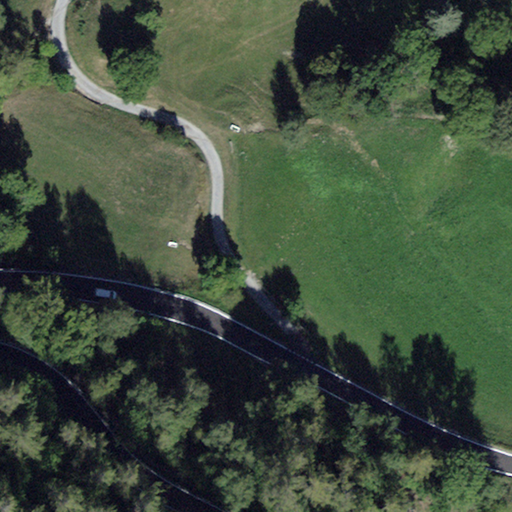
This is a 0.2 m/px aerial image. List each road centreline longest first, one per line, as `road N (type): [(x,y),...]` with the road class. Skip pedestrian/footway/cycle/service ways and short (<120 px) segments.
road 1 (track): [(66,57),(92,88),(184,124),(209,147),(217,219),(232,264),(300,343),(311,367),(305,386),(312,403),(400,487),(412,511)]
road 2 (tertiary): [(511,465),(454,447),(200,314),(86,288),(0,281)]
road 3 (tertiary): [(0,355),(46,376),(126,462),(206,511)]
